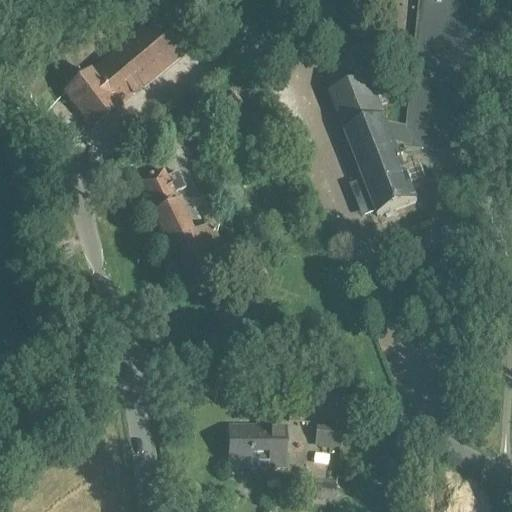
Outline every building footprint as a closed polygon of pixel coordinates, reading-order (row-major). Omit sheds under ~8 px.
[(233,0),(208,0),(189,15),(198,27),(233,0)] [(477,154),(496,0),(427,0),(413,124),(393,121),(386,105),(401,99),(392,73),(337,92),(371,184),(352,190),(363,221),(421,200),(400,142),(410,144),(410,146),(477,154)] [(181,59),(152,23),(63,99),(91,134),(181,59)] [(216,145),(207,133),(186,148),(195,160),(216,145)] [(174,197),(186,192),(178,176),(166,181),(163,174),(137,186),(152,218),(178,206),(174,197)] [(178,206),(152,218),(151,218),(188,297),(234,275),(212,226),(193,235),(179,205),(178,206)] [(242,269),(239,279),(244,290),(254,292),(264,288),(267,278),(262,268),(251,264),(242,269)] [(316,426),(314,448),(340,450),(342,428),(316,426)] [(285,430),(271,430),(229,429),(229,471),(284,472),(285,430)] [(317,487),(316,501),(334,503),(336,489),(317,487)]
